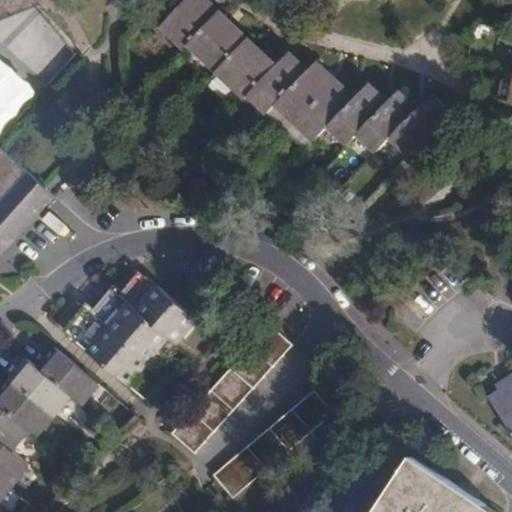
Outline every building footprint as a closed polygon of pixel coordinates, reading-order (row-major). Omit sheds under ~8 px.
[(191,44),(221,12),(217,8),(208,0),(186,0),(162,26),(185,49),(191,44)] [(249,39),(221,12),(191,44),(218,72),(249,39)] [(39,86),(76,51),(43,16),(6,51),(39,86)] [(278,66),(249,39),(218,72),(246,98),(250,94),(278,66)] [(278,66),(250,94),(269,113),(279,104),(309,71),(291,53),(278,66)] [(0,119),(29,88),(0,61),(0,119)] [(309,71),(279,104),(298,122),(337,81),(318,63),(309,71)] [(337,81),(298,122),(316,140),(330,126),(344,111),(356,100),(337,81)] [(344,111),(330,126),(349,145),(360,133),(384,109),(389,103),(370,85),(356,100),(344,111)] [(384,109),(360,133),(379,152),(392,137),(418,110),(400,92),(389,103),(384,109)] [(418,110),(392,137),(411,155),(451,114),(432,96),(418,110)] [(2,148),(0,149),(0,240),(47,188),(2,148)] [(47,188),(0,240),(0,254),(54,194),(47,188)] [(144,272),(123,297),(170,336),(178,342),(197,318),(144,272)] [(116,290),(95,315),(150,360),(170,336),(123,297),(116,290)] [(150,360),(95,315),(88,308),(68,331),(130,384),(150,360)] [(174,433),(196,453),(291,345),(270,326),(174,433)] [(56,346),(40,367),(73,394),(83,403),(101,383),(56,346)] [(29,357),(12,378),(56,416),(73,394),(40,367),(29,357)] [(511,430),(511,375),(497,384),(500,389),(489,396),(511,430)] [(344,394),(330,377),(215,474),(234,496),(334,412),(329,406),(344,394)] [(12,378),(0,391),(0,402),(32,430),(39,436),(56,416),(12,378)] [(0,437),(16,450),(32,430),(0,402),(0,437)] [(0,437),(0,471),(16,485),(33,464),(16,450),(0,437)] [(496,511),(415,457),(377,511),(496,511)] [(0,471),(0,503),(16,485),(0,471)]
